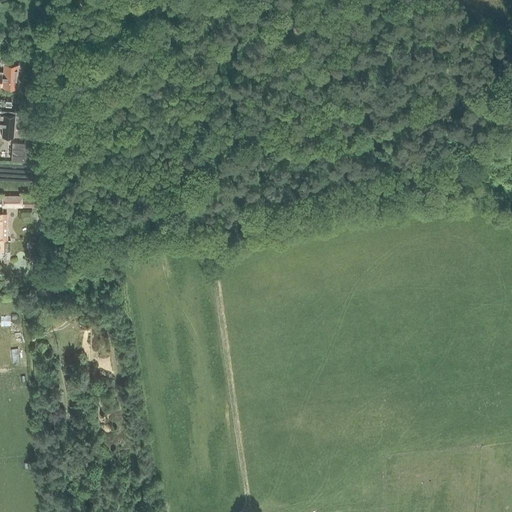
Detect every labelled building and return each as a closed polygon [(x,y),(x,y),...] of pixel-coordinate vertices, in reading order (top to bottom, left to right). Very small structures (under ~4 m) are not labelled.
[(0,85),(1,86),(1,90),(18,91),(19,65),(1,64),(1,72),(0,71),(0,85)] [(13,135),(12,159),(28,160),(29,135),(13,135)] [(45,196),(2,195),(1,207),(38,207),(38,206),(45,206),(45,196)] [(0,251),(3,251),(10,251),(10,241),(7,241),(7,214),(3,214),(0,214),(0,251)] [(51,289),(32,290),(32,299),(51,298),(51,289)] [(67,315),(67,307),(55,308),(55,316),(67,315)] [(45,445),(52,449),(56,441),(48,437),(45,445)]
